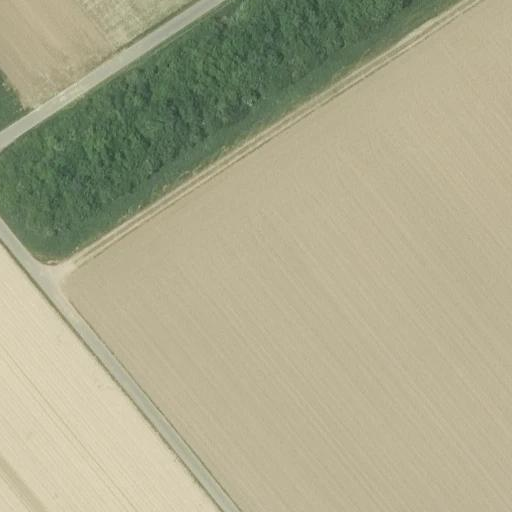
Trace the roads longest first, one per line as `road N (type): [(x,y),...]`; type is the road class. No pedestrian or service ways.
road 1 (track): [(0,224),(230,511)]
road 2 (track): [(0,142),(218,0)]
